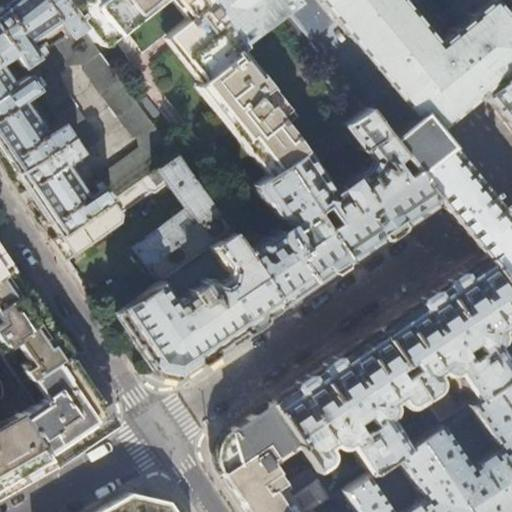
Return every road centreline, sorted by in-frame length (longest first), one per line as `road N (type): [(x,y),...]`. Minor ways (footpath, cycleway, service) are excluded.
road 1 (residential): [(157,435),(434,242)]
road 2 (residential): [(157,435),(0,201)]
road 3 (residential): [(32,511),(157,435)]
